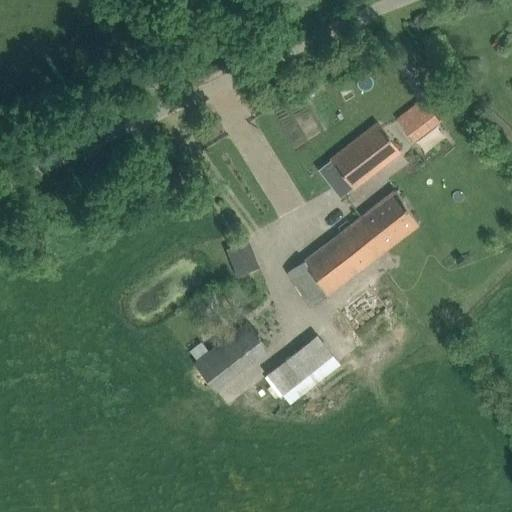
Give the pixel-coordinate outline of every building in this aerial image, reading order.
[(427,97),(397,111),(410,139),(441,125),(427,97)] [(331,159),(353,188),(400,151),(378,122),(331,159)] [(304,260),(287,271),(310,306),(326,295),(419,223),(396,190),(304,260)] [(226,246),(234,273),(258,266),(250,238),(226,246)] [(195,363),(216,389),(268,349),(248,322),(195,363)] [(290,403),(341,363),(317,332),(265,373),(290,403)]
